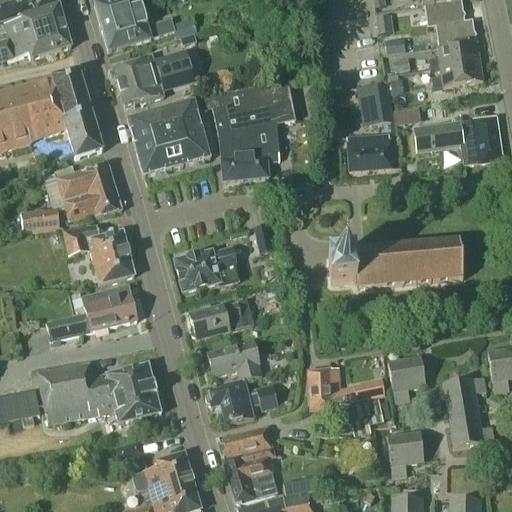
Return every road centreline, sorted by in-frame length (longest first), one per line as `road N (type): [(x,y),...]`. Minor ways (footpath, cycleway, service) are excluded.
road 1 (tertiary): [(217,511),(141,227)]
road 2 (tertiary): [(141,227),(72,0)]
road 3 (unclassified): [(141,227),(279,200)]
